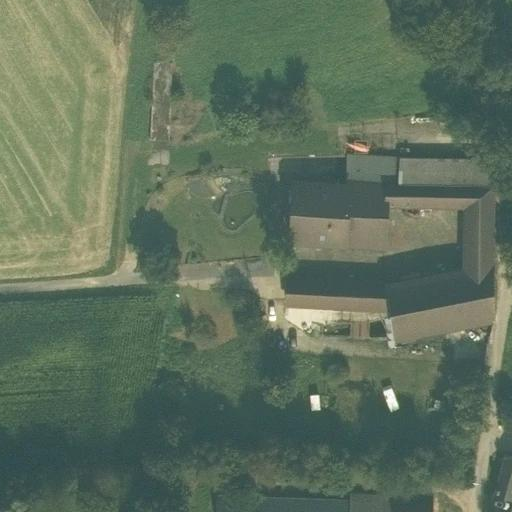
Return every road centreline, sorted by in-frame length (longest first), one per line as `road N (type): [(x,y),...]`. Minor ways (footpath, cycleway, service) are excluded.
road 1 (residential): [(474,511),(509,261),(497,144)]
road 2 (track): [(0,290),(286,273)]
road 3 (track): [(139,281),(148,0)]
